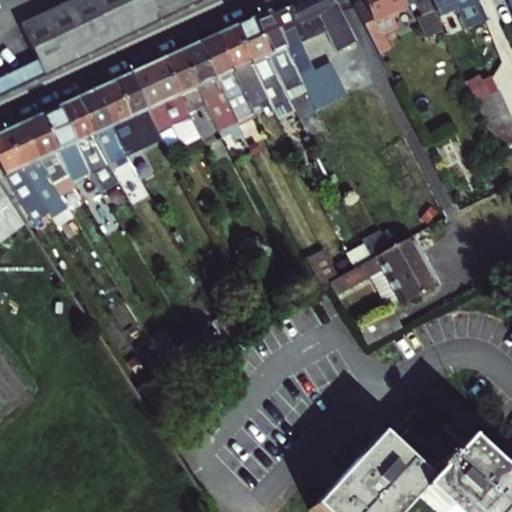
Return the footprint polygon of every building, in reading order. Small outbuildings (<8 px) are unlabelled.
[(79,0),(75,2),(0,38),(0,48),(10,70),(0,74),(0,96),(109,46),(204,0),(79,0)] [(327,0),(290,0),(263,13),(264,15),(263,15),(291,70),(304,63),(293,42),(320,29),(330,50),(349,41),(327,0)] [(421,0),(351,0),(352,0),(344,4),(345,6),(354,23),(362,20),(363,22),(407,0),(412,10),(414,15),(409,18),(419,37),(435,29),(421,0)] [(428,0),(434,11),(446,6),(456,26),(477,17),(468,0),(428,0)] [(511,0),(501,0),(510,20),(511,18),(511,0)] [(264,15),(263,13),(262,10),(243,19),(266,63),(270,72),(277,69),(292,97),(302,92),(291,70),(263,15),(264,15)] [(266,63),(243,19),(226,26),(244,63),(255,58),(259,67),(266,63)] [(244,63),(226,26),(208,34),(226,71),(238,65),(243,74),(249,71),(244,63)] [(226,71),(208,34),(191,42),(209,79),(220,73),(225,82),(230,80),(226,71)] [(209,79),(191,42),(174,50),(191,87),(202,81),(207,91),(213,88),(211,84),(209,79)] [(196,96),(191,87),(174,50),(155,58),(172,95),(184,90),(189,99),(196,96)] [(142,65),(124,73),(141,109),(146,120),(149,125),(163,120),(173,139),(178,140),(192,134),(180,112),(180,111),(177,105),(172,95),(155,58),(142,65)] [(304,63),(291,70),(302,92),(311,109),(341,94),(325,61),(307,70),(304,63)] [(141,109),(124,73),(105,82),(124,117),(126,124),(128,126),(133,124),(129,115),(141,109)] [(464,85),(461,87),(463,92),(466,90),(477,85),(475,80),(464,85)] [(468,103),(490,92),(485,80),(477,85),(466,90),(463,92),(468,103)] [(105,82),(88,90),(105,126),(109,135),(115,132),(112,124),(124,117),(105,82)] [(69,99),(86,134),(91,143),(97,140),(94,131),(105,126),(88,90),(80,93),(69,99)] [(468,103),(473,114),(495,103),(490,92),(468,103)] [(76,139),(86,134),(69,99),(52,106),(69,143),(73,151),(79,148),(76,139)] [(475,119),(478,126),(500,115),(495,103),(473,114),(475,119)] [(69,143),(52,106),(43,111),(34,115),(51,151),(55,160),(61,157),(57,148),(69,143)] [(34,115),(17,123),(38,168),(39,170),(41,173),(44,178),(48,184),(63,175),(57,165),(55,160),(51,151),(34,115)] [(500,115),(478,126),(483,139),(506,127),(500,115)] [(38,168),(17,123),(0,131),(0,136),(15,168),(19,176),(27,187),(44,178),(41,173),(39,170),(38,168)] [(506,127),(483,139),(489,151),(511,140),(506,127)] [(15,168),(0,136),(0,175),(10,191),(17,188),(7,172),(15,168)] [(0,235),(19,221),(0,192),(0,235)] [(104,202),(93,208),(109,234),(119,228),(104,202)] [(96,227),(83,235),(91,247),(104,240),(96,227)] [(405,238),(383,250),(365,261),(348,271),(331,281),(327,283),(336,296),(378,273),(397,307),(433,287),(405,238)] [(316,252),(299,260),(315,290),(327,283),(331,281),(316,252)] [(147,273),(135,281),(143,294),(155,286),(147,273)] [(391,438),(378,427),(346,463),(333,477),(311,502),(321,511),(398,511),(399,511),(421,487),(448,511),(483,511),(511,481),(511,475),(501,465),(427,398),(391,438)] [(511,481),(483,511),(488,511),(511,486),(511,481)] [(511,511),(511,499),(499,511),(511,511)]
